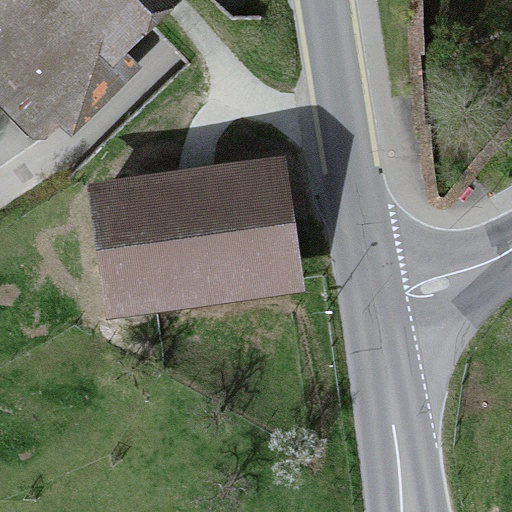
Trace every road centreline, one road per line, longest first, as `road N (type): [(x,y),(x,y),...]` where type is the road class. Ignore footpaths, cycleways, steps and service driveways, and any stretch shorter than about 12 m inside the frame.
road 1 (secondary): [(326,0),(373,306)]
road 2 (track): [(19,170),(209,0)]
road 3 (secondary): [(373,306),(406,511)]
road 4 (unclassified): [(511,250),(473,273),(373,306)]
